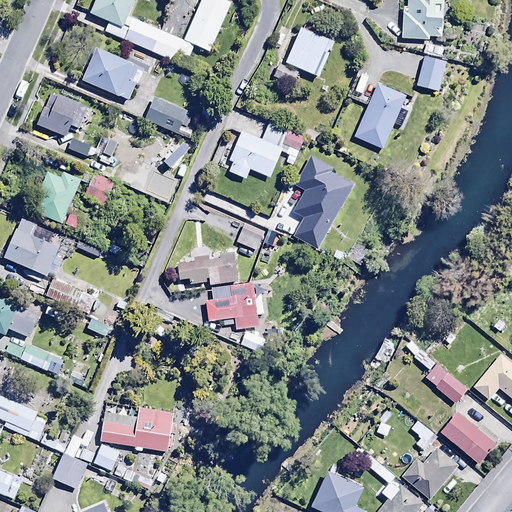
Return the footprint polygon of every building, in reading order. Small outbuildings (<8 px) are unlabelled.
[(103,31),(171,61),(175,52),(187,58),(192,45),(126,16),(133,0),(93,0),(88,13),(108,21),(103,31)] [(229,3),(222,0),(198,0),(182,40),(208,51),(229,3)] [(406,0),(406,5),(401,5),(399,38),(428,40),(428,36),(438,37),(438,29),(442,30),(443,0),(406,0)] [(302,27),(298,25),(283,62),(319,76),(334,39),(325,35),(326,32),(320,30),(321,28),(304,21),(302,27)] [(443,48),(425,44),(422,55),(441,60),(443,48)] [(80,79),(128,99),(134,84),(141,87),(146,74),(135,70),(137,66),(93,47),(80,79)] [(444,49),(442,57),(456,59),(457,51),(444,49)] [(445,63),(422,57),(414,87),(438,93),(445,63)] [(297,72),(278,63),(271,77),(291,86),(297,72)] [(348,97),(365,104),(352,137),(381,149),(392,124),(400,127),(406,111),(400,108),(404,97),(375,85),(375,86),(355,78),(348,97)] [(48,91),(35,125),(64,137),(69,125),(77,128),(85,106),(48,91)] [(187,139),(189,135),(177,130),(179,125),(186,127),(191,115),(185,113),(186,111),(152,96),(142,119),(187,139)] [(268,122),(260,140),(239,131),(227,160),(230,161),(226,172),(245,180),(249,170),(268,178),(279,152),(287,156),(284,163),(291,166),(303,137),(268,122)] [(70,140),(67,149),(85,156),(89,147),(70,140)] [(332,168),(309,155),(292,184),(303,190),(291,211),(302,218),(292,235),(314,248),(351,184),(330,172),(332,168)] [(32,206),(62,219),(79,178),(59,170),(57,176),(46,172),(32,206)] [(86,187),(82,197),(97,203),(101,192),(86,187)] [(20,217),(3,256),(55,278),(64,257),(55,253),(58,246),(32,234),(36,224),(20,217)] [(257,252),(265,231),(242,223),(234,244),(257,252)] [(351,242),(342,256),(354,265),(364,251),(351,242)] [(194,262),(176,264),(178,280),(188,279),(189,284),(207,282),(206,277),(208,277),(209,285),(237,282),(233,252),(193,256),(194,262)] [(251,282),(210,287),(212,300),(205,301),(207,322),(222,320),(222,326),(234,324),(235,329),(258,327),(256,314),(262,314),(260,294),(253,295),(251,282)] [(95,298),(81,292),(78,302),(91,307),(95,298)] [(28,310),(0,296),(0,334),(3,336),(7,327),(29,338),(36,324),(37,324),(45,307),(33,301),(28,310)] [(173,316),(158,309),(155,316),(170,323),(173,316)] [(90,319),(86,328),(105,336),(108,326),(90,319)] [(266,339),(246,331),(240,344),(260,353),(266,339)] [(9,340),(4,352),(56,374),(62,360),(27,345),(25,347),(9,340)] [(427,369),(433,362),(409,341),(403,348),(427,369)] [(511,400),(511,363),(499,352),(470,386),(487,400),(497,388),(511,400)] [(454,404),(466,389),(434,363),(422,378),(434,388),(454,404)] [(47,416),(0,395),(0,432),(3,425),(22,434),(23,432),(40,440),(44,431),(41,430),(47,416)] [(105,408),(100,440),(135,446),(135,450),(142,451),(143,448),(167,451),(173,412),(138,407),(137,417),(114,413),(115,409),(105,408)] [(477,464),(494,444),(454,411),(437,431),(477,464)] [(432,434),(416,420),(408,429),(419,438),(414,445),(420,449),(432,434)] [(119,452),(101,443),(92,463),(110,471),(119,452)] [(400,478),(428,500),(457,465),(434,446),(421,463),(416,459),(400,478)] [(62,453),(51,477),(76,488),(86,465),(62,453)] [(22,479),(0,469),(0,492),(14,498),(22,479)] [(138,475),(125,470),(122,478),(135,483),(138,475)] [(152,480),(139,475),(136,484),(149,489),(152,480)] [(386,499),(374,511),(414,511),(422,502),(399,483),(396,486),(389,481),(379,493),(386,499)] [(102,498),(98,488),(79,496),(83,506),(102,498)] [(363,511),(371,503),(353,488),(341,503),(328,492),(321,501),(333,511),(331,511),(363,511)] [(108,511),(104,502),(79,511),(108,511)]
